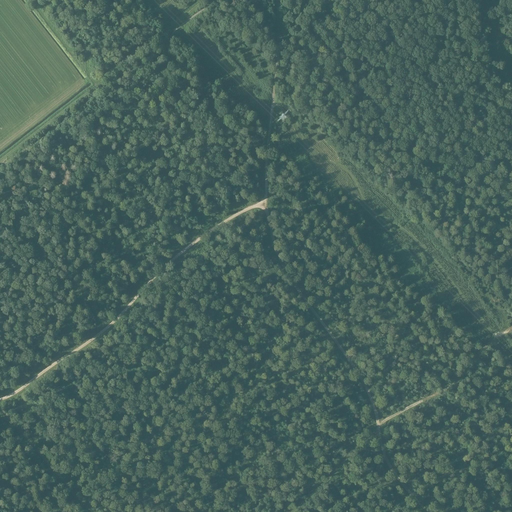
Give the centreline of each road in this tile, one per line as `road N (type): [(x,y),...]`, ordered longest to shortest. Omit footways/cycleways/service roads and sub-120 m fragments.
road 1 (track): [(266,203),(280,261),(359,375),(384,457),(426,511)]
road 2 (track): [(271,103),(285,108),(303,143),(348,170),(371,213),(423,247),(496,337)]
road 3 (track): [(0,399),(103,330),(208,231),(266,203)]
road 4 (track): [(204,0),(0,160)]
road 5 (track): [(377,424),(441,391),(496,337)]
road 6 (track): [(0,410),(91,511)]
